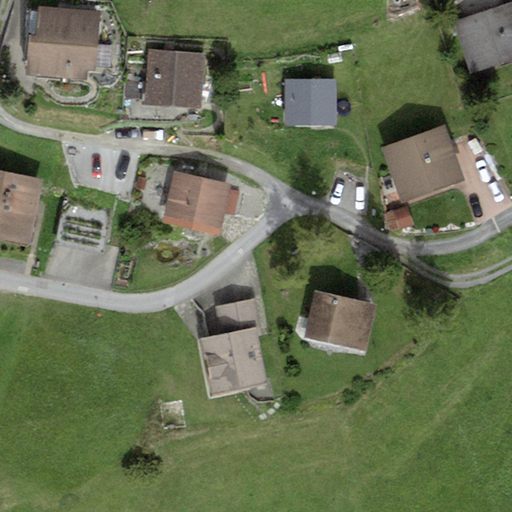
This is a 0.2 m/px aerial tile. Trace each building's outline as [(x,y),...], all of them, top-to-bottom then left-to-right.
[(511,3),(456,20),(470,68),(511,55),(511,3)] [(100,11),(39,6),(39,12),(31,11),(26,75),(87,81),(88,69),(95,70),(100,11)] [(207,54),(149,50),(145,102),(203,107),(207,54)] [(332,80),(284,79),(284,121),(332,121),(332,80)] [(445,128),(383,149),(401,200),(462,179),(445,128)] [(43,179),(0,170),(0,238),(30,244),(43,179)] [(226,184),(171,171),(160,218),(215,231),(226,184)] [(138,176),(136,188),(143,189),(146,178),(138,176)] [(113,210),(65,199),(56,237),(103,248),(113,210)] [(407,205),(392,211),(399,230),(414,225),(407,205)] [(316,291),(305,339),(363,352),(374,304),(316,291)] [(214,306),(220,332),(255,326),(261,324),(255,297),(214,306)] [(220,332),(200,336),(211,393),(266,382),(255,326),(220,332)]
